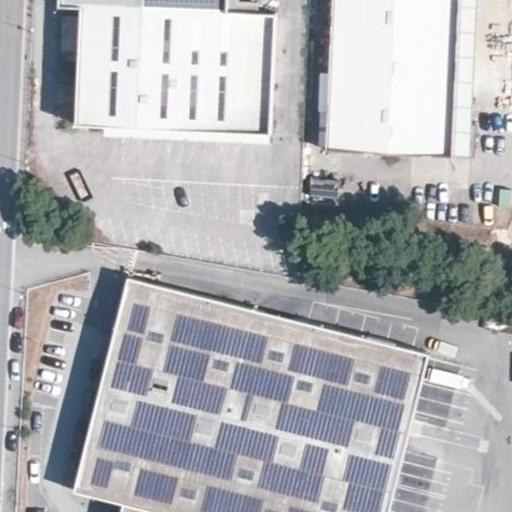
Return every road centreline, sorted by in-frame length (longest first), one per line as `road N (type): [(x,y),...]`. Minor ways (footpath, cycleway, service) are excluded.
road 1 (unknown): [(489,511),(500,425),(494,384),(477,356),(446,332),(340,298),(87,259),(0,229)]
road 2 (residential): [(0,216),(12,0)]
